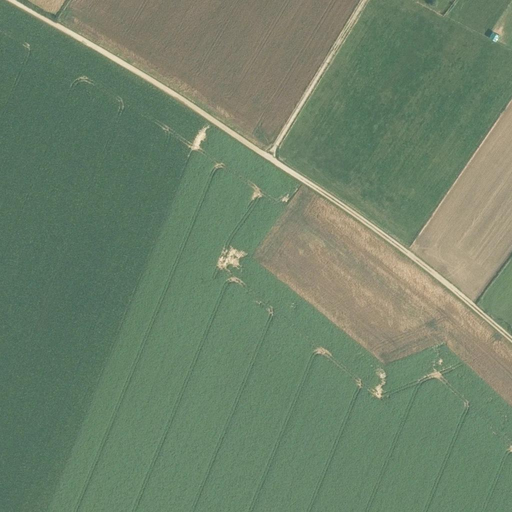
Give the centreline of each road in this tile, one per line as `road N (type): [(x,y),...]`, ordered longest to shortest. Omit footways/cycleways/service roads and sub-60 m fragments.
road 1 (track): [(270,158),(408,254),(511,341)]
road 2 (track): [(270,158),(12,0)]
